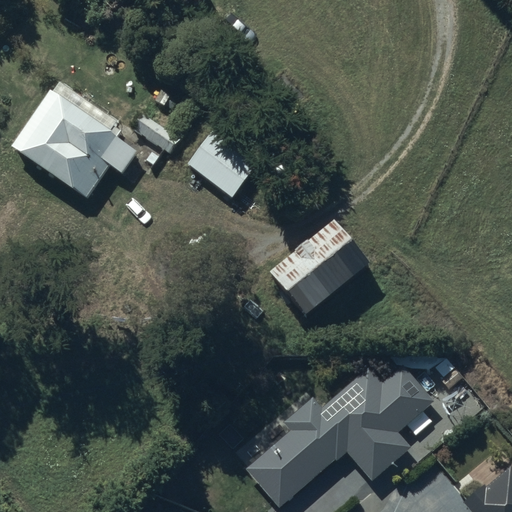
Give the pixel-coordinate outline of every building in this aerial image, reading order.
[(141,157),(54,95),(14,152),(89,204),(113,170),(126,179),(141,157)] [(165,165),(180,143),(147,120),(132,142),(165,165)] [(260,169),(213,136),(189,170),(236,203),(260,169)] [(374,272),(337,227),(273,280),(310,324),(374,272)] [(370,372),(322,412),(315,404),(286,429),(293,438),(250,474),(280,509),(335,462),(338,465),(349,456),(373,484),(411,451),(401,439),(437,408),(407,372),(386,390),(370,372)] [(465,508),(468,511),(511,511),(511,469),(511,470),(492,488),(490,486),(465,508)]
